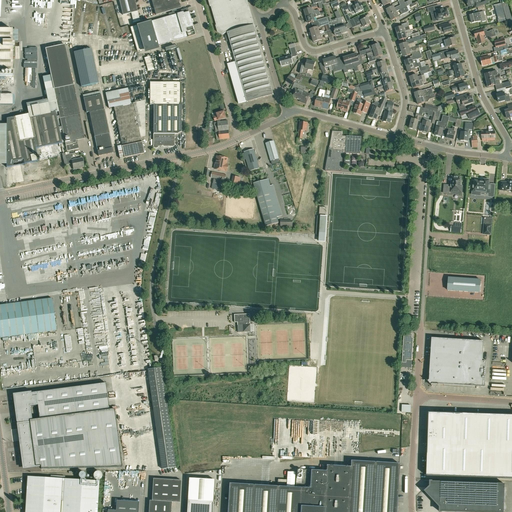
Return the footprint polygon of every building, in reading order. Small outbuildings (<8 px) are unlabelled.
[(123,15),(137,11),(134,0),(118,0),(119,0),(123,15)] [(143,0),(143,1),(145,0),(151,0),(155,15),(181,8),(178,0),(143,0)] [(273,94),(246,0),(208,0),(209,0),(218,31),(222,34),(227,32),(236,61),(227,64),(238,103),(247,101),(273,94)] [(332,8),(339,5),(337,0),(330,3),(332,8)] [(407,6),(403,0),(401,0),(398,1),(400,5),(394,8),(393,6),(386,9),(389,15),(396,12),(400,10),(407,7),(407,6)] [(364,10),(361,4),(354,7),(353,6),(350,7),(352,12),(355,11),(356,13),(364,10)] [(501,4),(495,5),(498,19),(497,19),(498,22),(505,20),(505,18),(501,4)] [(347,21),(350,20),(348,14),(346,10),(350,9),(348,5),(342,7),(342,8),(341,8),(345,16),(347,21)] [(402,15),(409,11),(410,10),(408,6),(407,6),(407,7),(400,10),(402,15)] [(436,6),(427,8),(428,12),(431,12),(432,16),(436,14),(437,21),(443,19),(443,18),(446,17),(447,17),(447,16),(448,16),(448,15),(449,15),(448,11),(447,12),(446,9),(443,10),(443,8),(437,10),(436,6)] [(306,16),(320,12),(319,9),(312,11),(311,8),(304,10),(304,11),(303,11),(304,14),(305,14),(306,16)] [(183,12),(130,27),(137,51),(195,34),(192,22),(193,22),(192,20),(192,19),(191,20),(189,12),(183,13),(183,12)] [(320,12),(306,16),(307,19),(306,20),(306,23),(308,23),(315,21),(314,18),(317,17),(321,16),(320,12)] [(392,20),(399,17),(396,12),(389,15),(392,20)] [(470,15),(470,16),(469,17),(470,22),(471,22),(472,23),(482,21),(482,22),(486,21),(484,12),(480,13),(470,15)] [(361,20),(359,16),(353,19),(350,20),(347,21),(350,27),(356,25),(357,26),(362,24),(364,27),(370,24),(367,18),(361,20)] [(330,17),(327,18),(328,21),(330,28),(333,27),(334,31),(335,35),(336,35),(336,36),(338,35),(338,36),(342,35),(341,34),(338,21),(337,18),(338,21),(338,22),(332,23),(331,20),(330,17)] [(338,21),(341,34),(348,32),(346,25),(343,25),(341,20),(341,17),(337,18),(338,21)] [(330,28),(328,21),(319,23),(320,27),(325,25),(327,31),(330,30),(330,28)] [(410,30),(408,23),(402,25),(403,26),(396,29),(397,35),(411,30),(410,30)] [(452,31),(450,24),(445,26),(445,25),(439,26),(440,31),(444,30),(444,33),(452,31)] [(319,32),(318,27),(310,29),(310,31),(309,32),(311,36),(324,32),(323,30),(321,31),(319,32)] [(0,104),(12,105),(12,94),(0,94),(0,76),(12,76),(12,47),(15,47),(15,42),(12,42),(12,30),(0,29),(0,104)] [(496,36),(496,35),(494,30),(490,31),(489,31),(489,32),(487,33),(486,29),(474,32),(473,33),(474,38),(475,37),(475,38),(477,38),(478,43),(481,42),(481,44),(485,43),(484,39),(487,39),(491,37),(496,36)] [(327,31),(324,32),(311,36),(312,40),(313,40),(314,42),(315,43),(317,42),(318,41),(322,40),(320,35),(322,35),(324,35),(328,33),(329,37),(332,36),(331,32),(330,30),(327,31)] [(409,33),(412,32),(411,30),(397,35),(399,40),(406,38),(405,34),(409,33)] [(412,39),(413,42),(411,42),(411,43),(407,44),(407,43),(400,45),(400,47),(399,47),(400,50),(401,50),(401,51),(419,46),(419,45),(415,46),(413,42),(418,41),(417,37),(412,39)] [(449,47),(456,45),(454,38),(447,40),(443,41),(445,48),(449,47)] [(496,48),(505,45),(504,39),(495,41),(496,48)] [(65,44),(45,49),(48,64),(49,71),(50,75),(50,76),(51,79),(52,83),(52,85),(65,142),(67,151),(78,148),(77,140),(84,139),(73,85),(72,80),(65,44)] [(381,50),(379,44),(372,46),(372,45),(369,46),(370,50),(366,51),(367,54),(381,50)] [(421,45),(419,45),(419,46),(401,51),(403,57),(410,54),(410,52),(414,50),(414,51),(416,50),(416,49),(419,48),(420,48),(422,47),(421,45)] [(503,61),(502,56),(511,53),(511,47),(498,51),(499,55),(497,56),(494,57),(490,58),(490,56),(481,59),(483,66),(491,64),(491,63),(495,62),(495,63),(499,62),(503,61)] [(81,87),(99,83),(91,49),(74,53),(81,87)] [(382,55),(381,50),(367,54),(367,56),(371,55),(372,58),(375,57),(376,57),(382,55)] [(457,59),(460,58),(458,51),(450,53),(449,54),(445,55),(445,51),(439,53),(431,55),(433,61),(440,59),(441,60),(448,58),(451,57),(452,60),(457,59)] [(354,70),(354,71),(358,70),(357,67),(358,67),(360,65),(359,62),(357,56),(356,54),(350,56),(354,70)] [(416,60),(422,58),(421,54),(413,56),(413,59),(412,59),(405,61),(406,67),(417,63),(416,60)] [(282,66),(293,63),(291,55),(280,58),(282,66)] [(153,56),(146,57),(150,71),(156,69),(153,56)] [(336,59),(335,56),(329,58),(333,70),(335,70),(334,65),(337,64),(341,62),(341,60),(340,58),(336,59)] [(350,71),(354,70),(350,56),(343,58),(344,59),(346,65),(348,65),(350,71)] [(333,70),(329,58),(323,60),(324,62),(325,67),(329,66),(330,71),(333,70)] [(313,70),(315,62),(307,60),(305,68),(301,67),(300,74),(306,75),(306,76),(311,77),(311,75),(307,74),(308,69),(313,70)] [(376,63),(375,60),(370,62),(369,63),(370,66),(374,64),(375,67),(371,68),(372,71),(386,67),(384,61),(376,63)] [(501,70),(511,67),(511,60),(499,64),(501,70)] [(422,67),(420,62),(417,63),(406,67),(408,73),(416,70),(415,68),(419,67),(420,71),(430,68),(429,65),(422,67)] [(455,72),(463,70),(461,64),(454,66),(455,72)] [(378,76),(380,75),(380,78),(389,75),(388,72),(386,67),(372,71),(366,73),(367,77),(371,75),(371,74),(376,72),(377,75),(378,76)] [(425,79),(424,75),(424,74),(431,72),(430,68),(420,71),(421,75),(421,76),(418,77),(417,75),(410,77),(411,83),(425,79)] [(463,70),(455,72),(452,73),(448,74),(448,77),(456,75),(457,79),(465,77),(463,70)] [(485,78),(486,78),(486,81),(500,77),(499,74),(497,75),(496,71),(492,72),(485,74),(485,75),(484,75),(485,78)] [(7,119),(6,167),(38,161),(35,148),(62,143),(65,142),(52,85),(52,83),(51,79),(50,76),(50,75),(43,77),(50,114),(29,118),(28,114),(7,119)] [(292,86),(296,79),(290,75),(285,81),(292,86)] [(329,83),(331,77),(323,75),(321,80),(329,83)] [(380,78),(381,80),(380,81),(381,84),(381,85),(382,87),(385,86),(391,84),(389,78),(389,75),(380,78)] [(500,85),(499,80),(501,80),(500,77),(486,81),(487,84),(486,84),(487,88),(491,87),(491,86),(495,85),(496,86),(500,85)] [(300,100),(304,92),(306,88),(295,83),(297,79),(296,79),(292,86),(293,86),(292,89),(295,91),(293,97),(300,100)] [(425,79),(411,83),(413,89),(421,86),(420,86),(424,85),(424,83),(426,82),(425,79)] [(181,131),(182,82),(179,82),(172,82),(166,82),(150,82),(150,105),(153,105),(153,134),(153,146),(154,147),(155,148),(156,148),(157,147),(158,146),(158,145),(161,145),(162,144),(163,146),(164,146),(169,146),(173,146),(174,146),(174,144),(175,144),(175,134),(178,134),(181,131)] [(359,85),(359,83),(358,83),(361,91),(365,90),(365,91),(371,90),(370,87),(365,88),(364,85),(361,86),(360,84),(359,85)] [(468,90),(467,83),(459,85),(459,86),(452,87),(453,91),(460,89),(461,92),(468,90)] [(509,96),(511,94),(511,87),(505,90),(506,93),(504,93),(496,95),(498,102),(506,100),(506,102),(511,101),(509,96)] [(334,88),(332,92),(331,96),(330,98),(331,98),(336,100),(339,90),(334,88)] [(131,103),(127,89),(105,93),(109,108),(113,107),(121,141),(119,142),(119,141),(116,141),(117,146),(120,159),(124,158),(144,153),(142,142),(141,137),(145,136),(145,100),(131,103)] [(322,107),(324,98),(325,93),(325,91),(320,90),(318,96),(317,96),(317,98),(316,103),(315,106),(322,107)] [(426,92),(426,90),(415,93),(417,99),(430,95),(429,91),(426,92)] [(113,153),(100,91),(83,95),(86,113),(89,112),(98,156),(113,153)] [(310,95),(304,92),(300,100),(300,101),(306,104),(309,97),(312,99),(314,94),(311,92),(310,95)] [(434,93),(430,95),(417,99),(417,100),(416,100),(416,101),(417,103),(418,103),(418,105),(426,102),(428,102),(429,100),(429,99),(432,98),(435,97),(434,93)] [(471,96),(467,97),(466,94),(461,96),(455,98),(457,103),(462,102),(463,106),(473,102),(471,96)] [(328,109),(330,99),(324,98),(322,107),(328,109)] [(350,102),(340,99),(339,100),(338,99),(337,103),(338,104),(338,107),(342,108),(341,110),(347,111),(350,102)] [(366,113),(368,109),(370,103),(363,101),(361,104),(357,103),(353,112),(360,115),(362,111),(363,112),(366,113)] [(393,113),(393,110),(392,110),(394,103),(386,101),(386,102),(384,106),(383,110),(386,110),(383,121),(390,123),(393,113)] [(383,110),(384,106),(383,105),(380,104),(376,102),(374,107),(370,117),(371,117),(373,118),(374,118),(376,119),(377,115),(379,111),(382,112),(383,110)] [(475,106),(467,109),(460,111),(461,116),(468,114),(470,119),(480,115),(477,108),(476,108),(475,106)] [(423,111),(424,109),(420,108),(419,114),(416,113),(415,117),(415,119),(412,119),(411,123),(410,123),(409,126),(410,126),(409,128),(416,130),(418,121),(421,121),(422,114),(423,115),(423,113),(423,111)] [(436,114),(437,112),(431,111),(424,109),(423,111),(433,113),(431,120),(435,121),(436,114)] [(225,115),(224,112),(217,114),(217,116),(213,117),(215,121),(217,121),(220,121),(220,120),(226,118),(226,117),(226,115),(225,115)] [(445,132),(449,117),(443,115),(441,122),(438,121),(437,127),(435,135),(441,136),(442,132),(445,132)] [(428,133),(430,123),(431,121),(424,119),(421,131),(428,133)] [(220,122),(220,121),(217,121),(217,122),(214,123),(214,126),(215,125),(215,127),(218,127),(218,131),(216,132),(217,140),(230,138),(228,121),(220,122)] [(307,131),(308,123),(300,122),(298,138),(302,139),(303,131),(307,131)] [(472,130),(473,124),(466,123),(465,132),(461,132),(460,140),(468,141),(469,133),(469,129),(472,130)] [(455,132),(456,129),(453,128),(452,132),(449,131),(447,138),(453,140),(455,132)] [(482,141),(495,140),(495,130),(482,131),(482,141)] [(342,132),(332,131),(325,171),(342,172),(343,153),(360,155),(362,137),(342,136),(342,132)] [(271,161),(279,159),(274,141),(266,143),(271,161)] [(250,171),(259,168),(254,149),(244,152),(250,171)] [(227,171),(228,166),(226,165),(228,158),(222,157),(220,170),(227,171)] [(73,168),(84,166),(82,158),(72,161),(73,168)] [(223,191),(226,175),(212,172),(211,178),(216,179),(216,181),(214,181),(213,184),(215,184),(214,188),(214,189),(217,190),(223,191)] [(444,185),(443,193),(450,193),(450,190),(462,191),(462,186),(461,186),(461,182),(460,182),(461,179),(459,179),(459,177),(451,176),(450,186),(445,186),(445,185),(444,185)] [(472,191),(472,194),(474,195),(474,191),(487,192),(487,196),(494,196),(495,185),(489,184),(489,180),(488,180),(488,179),(484,179),(483,179),(483,182),(482,182),(482,181),(480,181),(475,181),(475,185),(473,184),(472,191)] [(268,186),(266,180),(253,184),(266,226),(278,223),(277,217),(282,215),(273,185),(268,186)] [(511,181),(508,182),(508,183),(506,183),(506,182),(501,182),(500,190),(501,190),(505,191),(506,188),(508,188),(507,189),(507,190),(508,190),(511,190),(511,181)] [(324,242),(326,207),(320,207),(319,216),(317,216),(316,234),(320,235),(319,242),(324,242)] [(491,235),(491,225),(484,224),(483,234),(491,235)] [(481,279),(448,277),(447,291),(480,293),(481,279)] [(52,298),(0,305),(0,337),(56,330),(52,298)] [(250,324),(250,314),(234,315),(234,322),(237,322),(237,333),(251,332),(250,324)] [(412,360),(413,338),(412,337),(412,334),(404,333),(402,362),(406,363),(406,360),(412,360)] [(485,387),(486,362),(482,362),(484,342),(432,338),(429,380),(428,381),(427,380),(432,386),(431,385),(432,384),(485,387)] [(162,469),(176,467),(162,368),(148,370),(162,469)] [(37,403),(39,419),(109,410),(106,383),(26,394),(26,395),(16,396),(16,400),(15,400),(15,403),(16,403),(17,411),(20,410),(20,411),(29,409),(28,404),(37,403)] [(114,409),(109,410),(39,419),(17,422),(17,424),(30,422),(32,439),(20,440),(22,454),(29,453),(30,467),(40,466),(41,469),(122,467),(114,409)] [(511,415),(507,415),(505,415),(473,414),(472,414),(462,414),(429,413),(427,476),(511,478),(511,415)] [(396,511),(399,464),(351,461),(351,467),(327,465),(326,471),(297,469),(296,488),(286,487),(286,484),(269,483),(269,486),(229,484),(227,511),(396,511)] [(97,480),(98,480),(99,480),(100,479),(101,479),(101,478),(102,477),(102,476),(102,475),(101,474),(101,473),(100,473),(100,472),(99,472),(98,472),(97,471),(96,472),(95,472),(94,473),(94,474),(93,474),(93,475),(93,476),(93,477),(94,478),(94,479),(95,479),(95,480),(96,480),(97,480)] [(27,477),(24,511),(97,511),(99,481),(27,477)] [(212,511),(213,502),(215,480),(189,478),(187,500),(186,511),(212,511)] [(180,502),(181,480),(153,479),(152,501),(149,501),(148,511),(170,511),(171,502),(180,502)] [(503,511),(505,484),(433,482),(433,481),(430,481),(429,487),(424,491),(439,508),(439,511),(503,511)] [(126,511),(127,501),(116,501),(116,511),(108,510),(107,511),(126,511)] [(138,511),(139,502),(127,501),(126,511),(138,511)]
